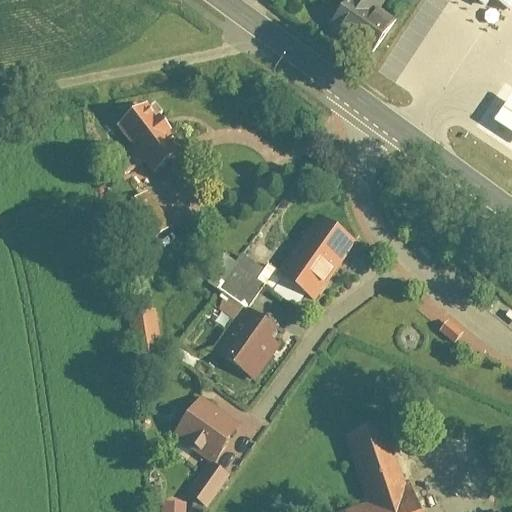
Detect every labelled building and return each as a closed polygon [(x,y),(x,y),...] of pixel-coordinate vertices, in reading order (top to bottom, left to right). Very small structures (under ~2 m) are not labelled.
[(412,7),(401,0),(345,0),(324,33),(374,65),(412,7)] [(511,0),(485,0),(511,17),(511,0)] [(511,85),(504,81),(472,127),(511,152),(511,85)] [(152,108),(120,135),(159,183),(191,156),(152,108)] [(149,202),(113,227),(137,262),(173,236),(149,202)] [(320,221),(272,294),(311,320),(359,247),(320,221)] [(220,260),(203,286),(249,316),(266,290),(220,260)] [(131,324),(135,369),(163,366),(158,321),(131,324)] [(244,321),(217,359),(256,387),(284,349),(244,321)] [(201,404),(176,444),(218,469),(243,429),(201,404)] [(419,511),(388,430),(346,446),(371,511),(370,511),(419,511)] [(209,472),(191,499),(209,511),(228,486),(209,472)]
